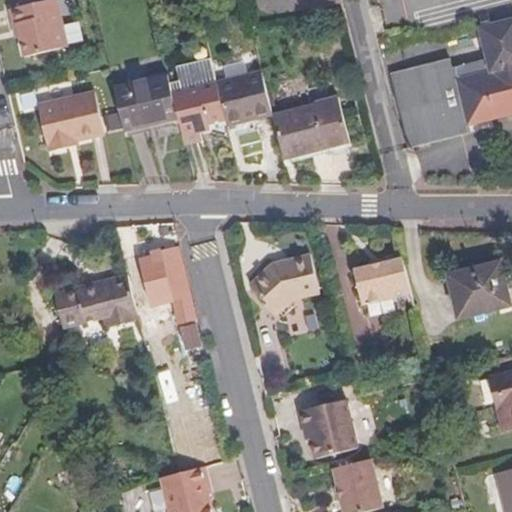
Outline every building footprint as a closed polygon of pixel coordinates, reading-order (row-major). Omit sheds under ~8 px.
[(16,27),(19,37),(23,57),(66,47),(55,0),(54,0),(39,3),(18,8),(9,10),(13,28),(16,27)] [(18,0),(16,1),(18,8),(39,3),(38,0),(18,0)] [(410,151),(463,139),(459,123),(469,120),(471,129),(511,118),(511,24),(468,35),(470,43),(482,41),(488,65),(456,73),(454,63),(392,78),(410,151)] [(225,123),(216,88),(210,64),(177,72),(180,83),(170,85),(173,99),(178,121),(185,148),(200,144),(199,137),(197,130),(207,128),(225,123)] [(261,77),(216,88),(225,123),(226,129),(272,118),(261,77)] [(178,121),(173,99),(170,85),(168,79),(113,92),(123,134),(178,121)] [(69,143),(76,141),(103,135),(93,93),(38,105),(49,152),(69,147),(69,143)] [(317,111),(272,120),(282,162),(350,145),(339,101),(316,107),(317,111)] [(208,134),(207,128),(197,130),(199,137),(208,134)] [(162,255),(151,258),(154,272),(160,271),(160,275),(167,273),(181,328),(174,329),(177,338),(183,336),(187,351),(205,347),(180,250),(162,255)] [(402,291),(411,289),(402,252),(382,258),(370,260),(352,265),(362,300),(402,291)] [(279,312),(291,301),(292,299),(321,292),(311,253),(289,259),(290,262),(269,267),(250,287),(278,314),(279,312)] [(500,262),(450,274),(461,319),(509,306),(500,262)] [(103,331),(134,323),(122,278),(49,296),(57,330),(100,320),(103,331)] [(405,303),(402,291),(362,300),(365,313),(405,303)] [(295,304),(291,301),(279,312),(284,317),(295,304)] [(493,376),(481,378),(486,401),(499,399),(505,430),(511,428),(511,374),(494,379),(493,376)] [(180,383),(188,409),(212,402),(204,376),(180,383)] [(309,425),(311,436),(316,455),(359,444),(346,396),(300,408),(305,426),(309,425)] [(438,420),(424,424),(428,439),(442,435),(438,420)] [(177,447),(193,443),(188,425),(173,428),(177,447)] [(217,437),(193,440),(196,461),(219,459),(217,437)] [(440,445),(427,449),(429,458),(443,454),(440,445)] [(372,456),(335,465),(339,482),(343,497),(346,511),(351,511),(385,503),(372,456)] [(170,511),(215,511),(212,497),(217,495),(209,469),(163,480),(170,511)] [(511,511),(511,471),(499,474),(508,511),(511,511)] [(343,497),(339,482),(335,483),(339,497),(343,497)]
